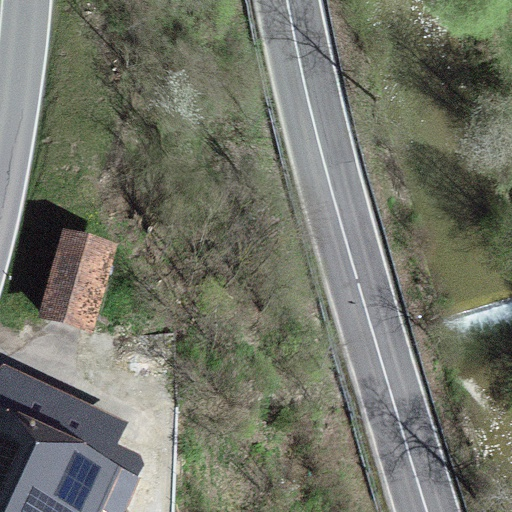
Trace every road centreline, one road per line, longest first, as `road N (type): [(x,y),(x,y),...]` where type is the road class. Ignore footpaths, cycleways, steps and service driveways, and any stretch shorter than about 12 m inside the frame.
road 1 (primary): [(427,511),(318,154),(288,0)]
road 2 (tertiary): [(27,0),(0,203)]
